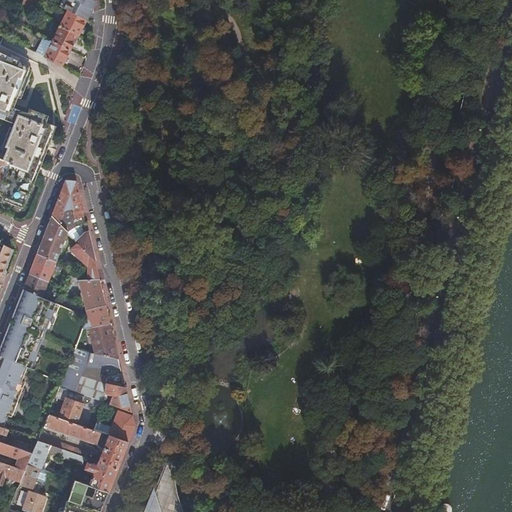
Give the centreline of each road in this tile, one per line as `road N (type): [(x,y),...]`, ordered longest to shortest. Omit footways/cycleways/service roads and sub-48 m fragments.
road 1 (primary): [(388,511),(511,43)]
road 2 (residential): [(58,170),(69,165),(88,173),(148,424),(113,511)]
road 3 (residential): [(58,170),(105,50),(109,0)]
